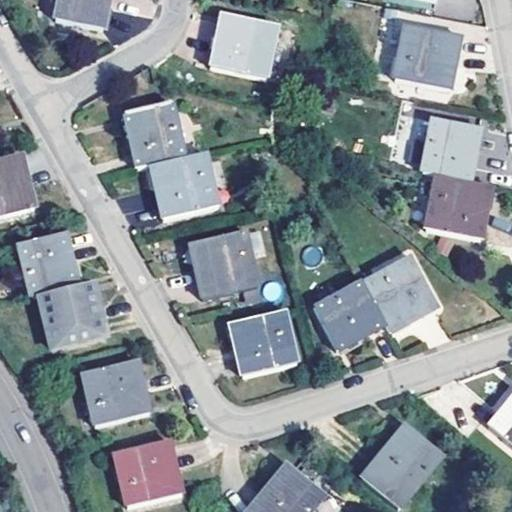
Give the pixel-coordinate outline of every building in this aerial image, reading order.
[(102,29),(108,0),(59,0),(55,24),(101,34),(102,29)] [(276,30),(222,19),(221,27),(212,72),(265,83),(276,30)] [(459,42),(407,31),(395,84),(447,95),(449,88),(459,42)] [(126,128),(137,173),(150,169),(183,162),(171,109),(124,120),(126,128)] [(433,122),(423,176),(437,179),(469,185),(479,139),(480,132),(433,122)] [(183,162),(150,169),(152,177),(163,223),(216,210),(203,157),(183,162)] [(23,163),(0,167),(0,223),(29,217),(34,216),(28,189),(23,163)] [(469,185),(437,179),(426,232),(480,243),(489,197),(491,189),(469,185)] [(192,256),(204,304),(256,291),(243,237),(190,250),(192,256)] [(20,250),(32,302),(40,301),(79,292),(77,284),(66,240),(20,250)] [(411,262),(361,288),(383,330),(388,337),(395,333),(437,311),(411,262)] [(361,288),(361,287),(314,312),(337,355),(343,351),(383,330),(361,288)] [(79,292),(40,301),(53,354),(104,343),(94,295),(93,289),(79,292)] [(284,316),(231,329),(233,336),(243,381),(296,368),(284,316)] [(137,368),(83,379),(94,433),(147,422),(146,413),(137,368)] [(511,401),(489,431),(511,450),(511,401)] [(397,511),(442,459),(406,429),(401,435),(362,483),(395,511),(397,511)] [(169,446),(114,456),(125,511),(179,500),(178,492),(169,446)] [(313,511),(324,499),(289,469),(284,475),(253,511),(313,511)]
